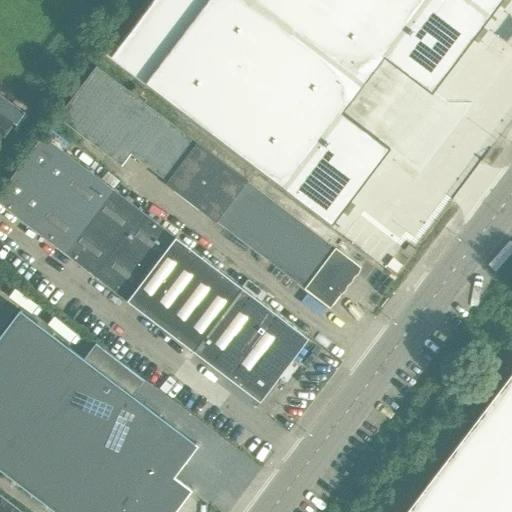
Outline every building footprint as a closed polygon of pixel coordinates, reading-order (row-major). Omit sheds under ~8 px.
[(253,0),(151,0),(110,55),(331,223),(388,147),(389,146),(342,110),(363,83),(253,0)] [(469,0),(253,0),(363,83),(384,55),(431,91),(431,90),(489,15),(469,0)] [(469,0),(489,15),(499,0),(469,0)] [(329,307),(360,266),(96,66),(57,117),(121,165),(130,153),(167,181),(165,183),(186,200),(188,197),(198,205),(197,207),(216,222),(217,221),(329,307)] [(0,138),(12,123),(0,114),(0,138)] [(75,161),(47,140),(42,136),(0,191),(0,204),(27,225),(28,225),(47,240),(60,250),(93,275),(126,300),(159,325),(164,329),(193,350),(226,376),(259,401),(305,341),(307,337),(297,329),(274,312),(241,287),(208,262),(175,236),(142,211),(108,186),(106,184),(75,161)] [(197,445),(47,331),(19,310),(0,334),(0,469),(56,511),(173,511),(191,490),(173,476),(197,445)] [(511,511),(511,371),(404,511),(511,511)] [(0,511),(22,511),(0,495),(0,511)]
